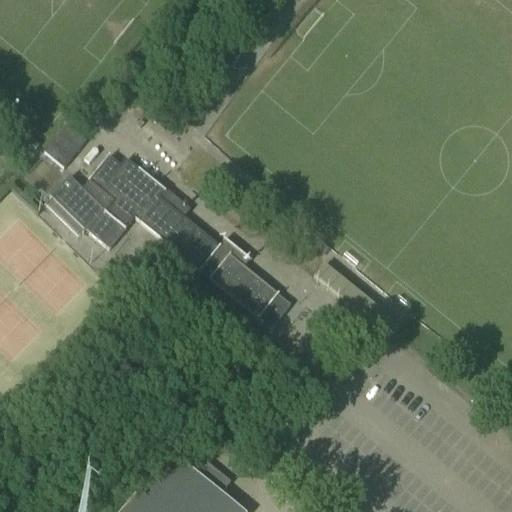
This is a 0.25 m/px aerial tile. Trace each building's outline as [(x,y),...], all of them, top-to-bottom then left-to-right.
[(58,138),(77,153),(85,145),(66,129),(58,138)] [(38,148),(18,132),(10,142),(30,158),(38,148)] [(43,156),(63,172),(70,163),(51,147),(43,156)] [(107,159),(80,193),(104,215),(124,232),(133,221),(270,332),(289,309),(242,270),(248,264),(223,244),(217,250),(158,202),(164,195),(124,163),(119,170),(107,159)] [(104,215),(80,193),(68,181),(69,180),(68,179),(48,200),(85,236),(110,254),(125,233),(124,232),(104,215)] [(169,457),(123,511),(236,511),(219,498),(229,485),(205,466),(195,478),(169,457)]
